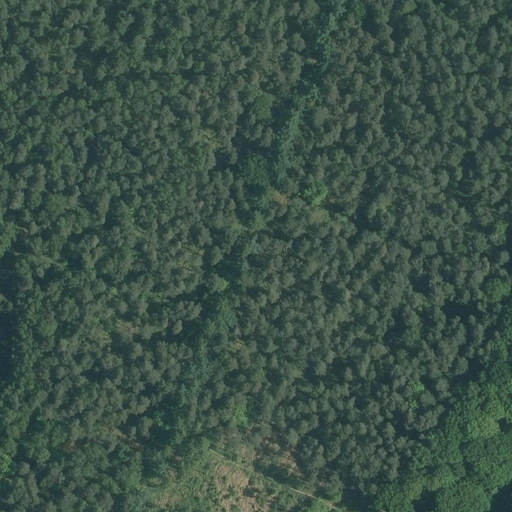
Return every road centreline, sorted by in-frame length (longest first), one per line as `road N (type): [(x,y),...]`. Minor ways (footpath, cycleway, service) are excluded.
road 1 (track): [(334,0),(160,453)]
road 2 (track): [(160,453),(196,458),(320,511)]
road 3 (track): [(0,448),(114,487),(134,480)]
